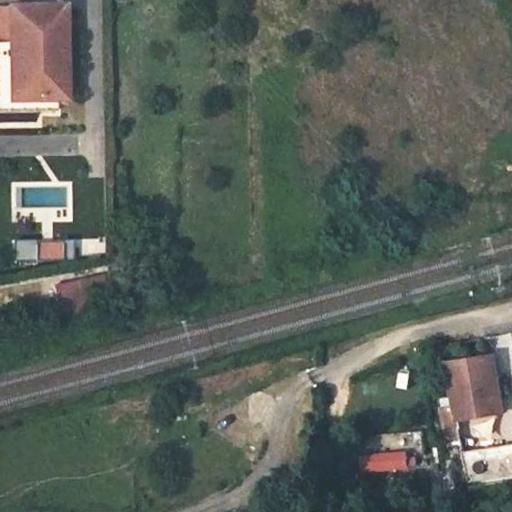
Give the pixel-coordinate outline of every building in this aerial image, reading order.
[(64,102),(62,7),(7,8),(7,43),(0,42),(0,112),(54,112),(54,102),(64,102)] [(67,211),(68,185),(18,185),(18,211),(67,211)] [(100,279),(55,282),(56,304),(101,302),(100,279)] [(442,359),(449,412),(495,406),(489,352),(442,359)] [(467,450),(494,448),(492,420),(465,422),(467,450)] [(349,435),(352,455),(398,447),(394,427),(349,435)] [(410,471),(409,452),(368,455),(370,474),(410,471)]
